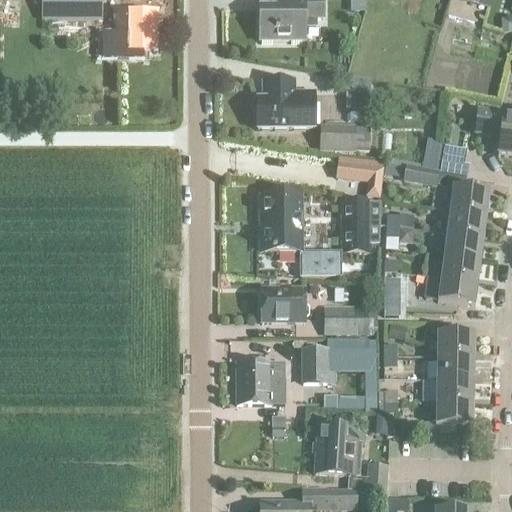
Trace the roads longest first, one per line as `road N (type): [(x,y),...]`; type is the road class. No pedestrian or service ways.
road 1 (residential): [(200,511),(197,0)]
road 2 (residential): [(511,291),(505,511)]
